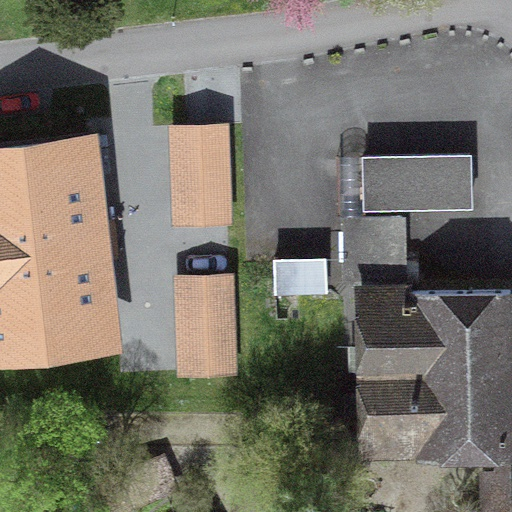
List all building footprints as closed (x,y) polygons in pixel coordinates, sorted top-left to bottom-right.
[(223,130),(175,131),(178,223),(226,222),(223,130)] [(0,346),(110,334),(87,135),(0,145),(0,346)] [(361,207),(467,206),(466,155),(361,157),(361,207)] [(399,292),(398,218),(340,219),(341,280),(361,295),(365,442),(507,441),(506,291),(399,292)] [(223,282),(175,283),(178,376),(225,374),(223,282)]
